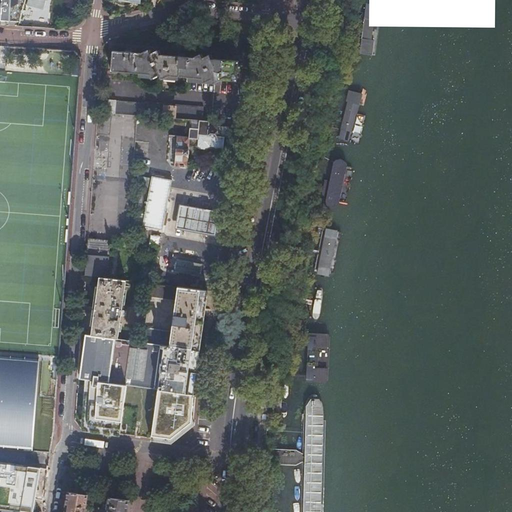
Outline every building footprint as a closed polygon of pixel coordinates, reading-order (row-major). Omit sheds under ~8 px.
[(1,0),(0,19),(20,21),(24,0),(1,0)] [(119,0),(120,0),(139,2),(139,0),(148,0),(147,8),(154,6),(155,0),(119,0)] [(112,50),(111,70),(148,73),(151,78),(158,74),(160,79),(168,75),(201,78),(203,82),(210,78),(212,83),(220,79),(236,81),(238,61),(211,58),(209,54),(202,57),(200,53),(192,57),(159,54),(157,50),(149,53),(147,49),(140,53),(112,50)] [(108,100),(107,113),(134,115),(191,120),(202,121),(203,108),(108,100)] [(224,127),(224,123),(202,121),(191,120),(189,136),(169,134),(166,164),(188,167),(190,145),(197,146),(199,148),(206,149),(210,147),(223,148),(223,137),(229,138),(230,128),(224,127)] [(152,179),(139,176),(137,186),(150,189),(150,187),(152,179)] [(152,179),(150,187),(165,189),(171,189),(172,181),(153,177),(152,179)] [(165,189),(150,187),(150,189),(145,215),(139,214),(136,226),(163,231),(171,189),(165,189)] [(204,234),(216,236),(220,212),(209,210),(180,205),(175,228),(204,234)] [(85,275),(99,277),(105,278),(107,267),(110,267),(112,252),(109,251),(111,241),(88,238),(85,275)] [(177,271),(200,276),(202,264),(179,260),(177,271)] [(83,310),(81,334),(118,339),(126,280),(105,278),(99,277),(94,311),(83,310)] [(144,329),(142,342),(162,345),(200,350),(208,290),(153,283),(150,283),(148,298),(175,301),(170,332),(144,329)] [(81,334),(77,378),(116,383),(159,389),(161,371),(159,370),(160,364),(162,364),(164,348),(161,348),(162,345),(142,342),(118,339),(81,334)] [(161,371),(159,389),(193,394),(200,350),(162,345),(161,348),(164,348),(162,364),(160,364),(159,370),(161,371)] [(0,445),(31,447),(36,356),(0,354),(0,445)] [(116,383),(77,378),(77,390),(114,395),(116,383)] [(195,394),(193,394),(159,389),(116,383),(114,395),(109,432),(172,440),(182,433),(191,434),(192,425),(193,413),(195,394)] [(24,466),(0,462),(0,507),(27,511),(34,470),(24,468),(24,466)] [(124,511),(127,498),(109,496),(106,511),(83,511),(87,493),(68,491),(64,511),(124,511)]
